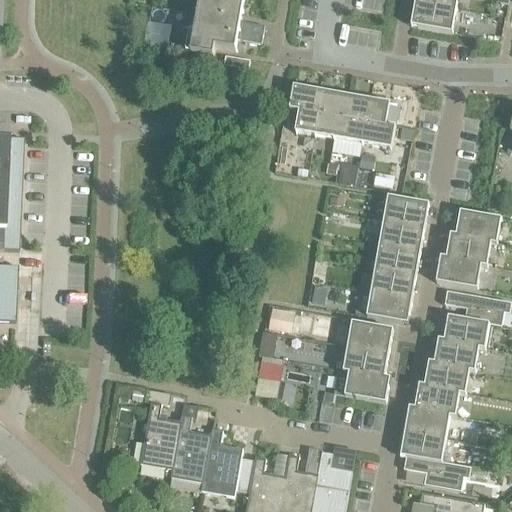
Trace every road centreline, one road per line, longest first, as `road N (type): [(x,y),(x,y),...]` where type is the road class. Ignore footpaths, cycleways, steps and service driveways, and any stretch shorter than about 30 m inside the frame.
road 1 (residential): [(511,76),(455,77),(319,56),(329,0)]
road 2 (residential): [(214,413),(387,441),(380,511)]
